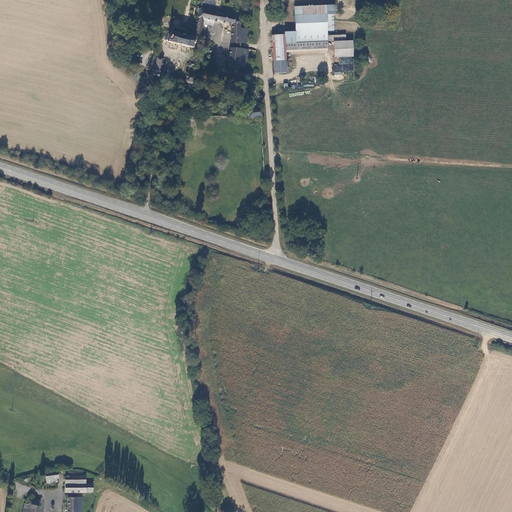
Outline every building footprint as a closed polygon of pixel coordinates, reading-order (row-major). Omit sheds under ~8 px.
[(287,34),(283,34),(283,57),(285,57),(285,59),(288,59),(288,49),(329,49),(329,32),(336,32),(336,16),(337,16),(337,6),(297,7),(298,31),(287,31),(287,34)] [(241,43),(248,42),(247,27),(240,28),(239,21),(235,20),(236,15),(230,14),(231,10),(220,8),(219,12),(201,7),(198,18),(213,21),(231,25),(231,43),(241,44),(241,43)] [(212,26),(213,21),(198,18),(198,20),(203,21),(202,24),(212,26)] [(167,43),(192,49),(195,37),(185,35),(171,32),(170,31),(168,36),(167,43)] [(276,60),(285,59),(285,57),(283,57),(283,34),(275,34),(276,60)] [(354,41),(334,42),(335,58),(354,57),(354,41)] [(238,66),(245,67),(248,49),(230,48),(227,68),(238,70),(238,66)] [(162,58),(154,56),(150,74),(158,76),(162,58)] [(187,73),(185,81),(194,84),(195,78),(195,76),(196,71),(195,71),(194,75),(187,73)] [(261,107),(247,108),(247,116),(248,119),(262,118),(261,107)] [(46,474),(47,481),(57,479),(59,478),(57,472),(46,474)] [(66,474),(66,484),(86,484),(86,474),(66,474)] [(66,493),(93,492),(93,483),(86,484),(66,484),(66,493)] [(83,511),(83,498),(68,498),(68,511),(83,511)] [(29,504),(24,503),(21,511),(38,511),(40,507),(38,506),(29,504)]
